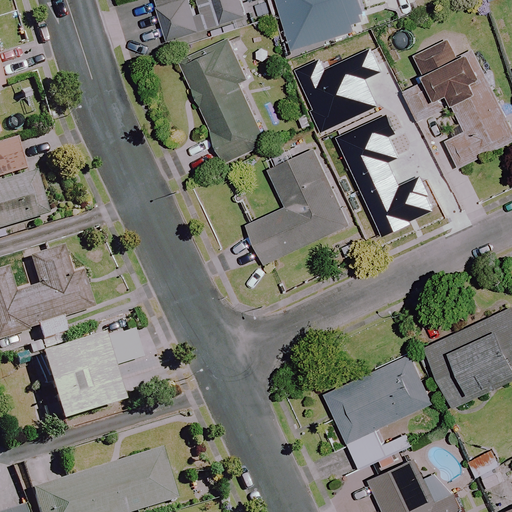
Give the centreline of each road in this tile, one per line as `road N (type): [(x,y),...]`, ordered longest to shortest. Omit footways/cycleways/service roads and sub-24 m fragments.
road 1 (residential): [(219,361),(103,120),(67,0)]
road 2 (residential): [(511,226),(219,361)]
road 3 (residential): [(289,511),(219,361)]
